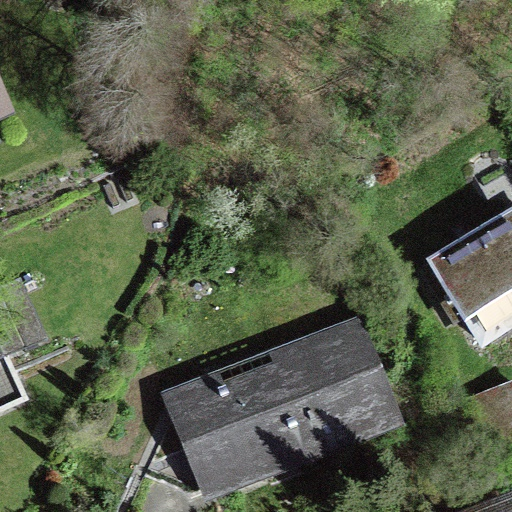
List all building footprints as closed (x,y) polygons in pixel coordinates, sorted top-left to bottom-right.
[(0,134),(20,126),(0,81),(0,134)] [(511,227),(439,268),(486,352),(511,337),(511,227)] [(0,279),(0,423),(54,401),(0,279)] [(379,327),(169,398),(205,503),(415,432),(379,327)] [(511,384),(502,386),(510,435),(511,434),(511,384)] [(494,391),(467,401),(478,429),(505,419),(494,391)]
